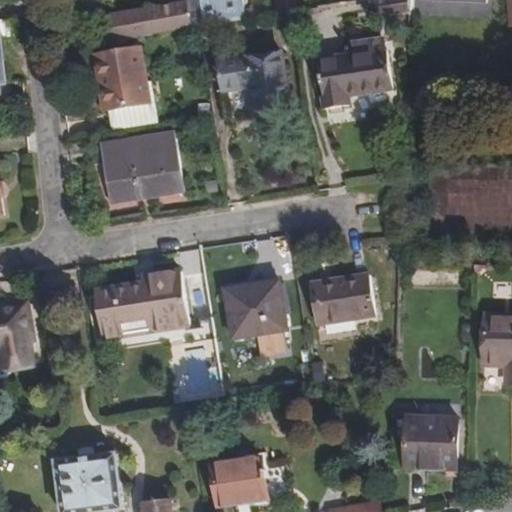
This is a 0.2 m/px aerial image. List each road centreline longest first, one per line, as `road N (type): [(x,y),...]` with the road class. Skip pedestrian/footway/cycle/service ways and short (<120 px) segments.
road 1 (residential): [(351,209),(56,256)]
road 2 (residential): [(33,0),(56,256)]
